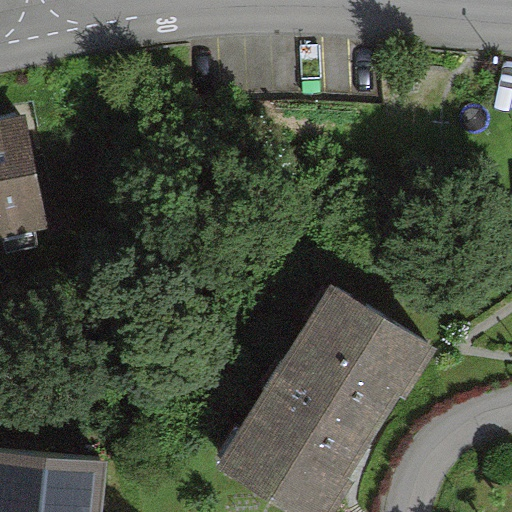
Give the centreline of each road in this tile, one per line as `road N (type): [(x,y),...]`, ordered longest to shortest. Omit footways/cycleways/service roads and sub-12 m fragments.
road 1 (residential): [(511,25),(204,0),(46,35)]
road 2 (residential): [(511,401),(447,422),(408,468),(398,511)]
